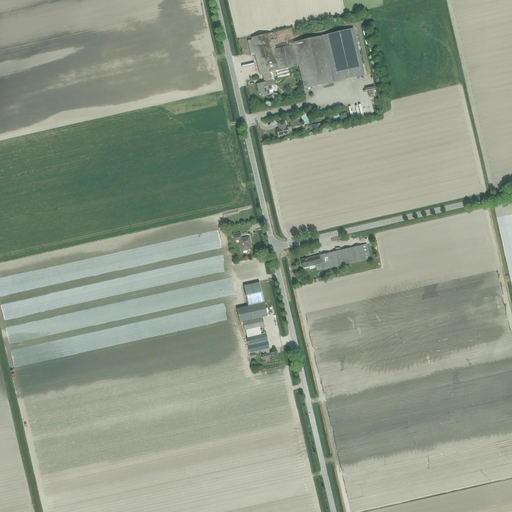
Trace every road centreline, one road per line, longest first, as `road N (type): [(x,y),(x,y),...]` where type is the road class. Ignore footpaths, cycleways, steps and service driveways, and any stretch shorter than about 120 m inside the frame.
road 1 (unclassified): [(333,511),(273,250)]
road 2 (unclassified): [(273,250),(216,0)]
road 3 (unclassified): [(273,250),(511,194)]
